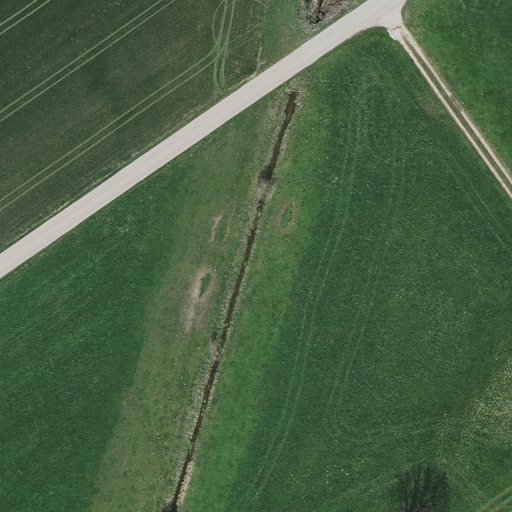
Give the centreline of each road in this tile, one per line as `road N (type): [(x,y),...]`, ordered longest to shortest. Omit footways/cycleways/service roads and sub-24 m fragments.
road 1 (residential): [(378,0),(0,266)]
road 2 (track): [(511,187),(378,0)]
